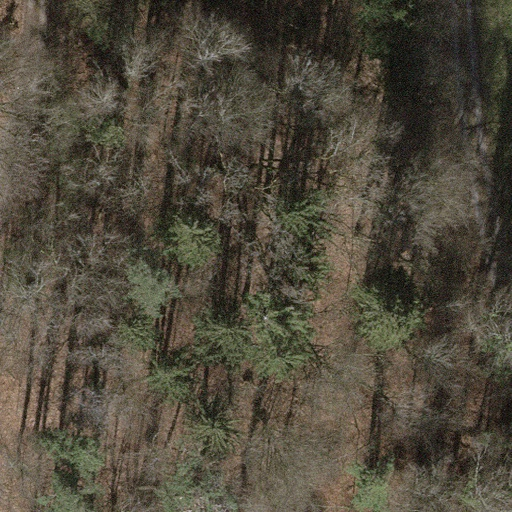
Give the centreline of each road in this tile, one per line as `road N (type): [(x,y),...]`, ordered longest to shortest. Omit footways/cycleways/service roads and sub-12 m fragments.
road 1 (track): [(511,369),(455,0)]
road 2 (track): [(33,0),(31,72),(0,217)]
